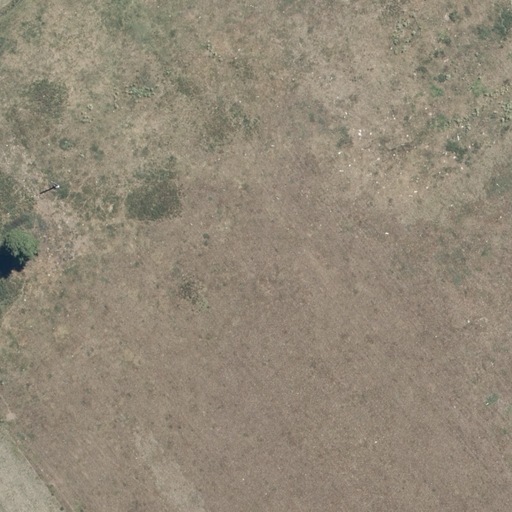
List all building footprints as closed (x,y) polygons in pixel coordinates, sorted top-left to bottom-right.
[(371,88),(486,0),(408,0),(343,50),(371,88)] [(511,26),(497,7),(377,100),(405,137),(511,54),(511,26)] [(174,93),(146,55),(23,146),(51,184),(174,93)] [(511,75),(378,175),(407,212),(511,132),(511,75)] [(0,313),(33,286),(14,264),(0,276),(0,313)] [(511,405),(511,350),(472,382),(498,416),(511,405)]
